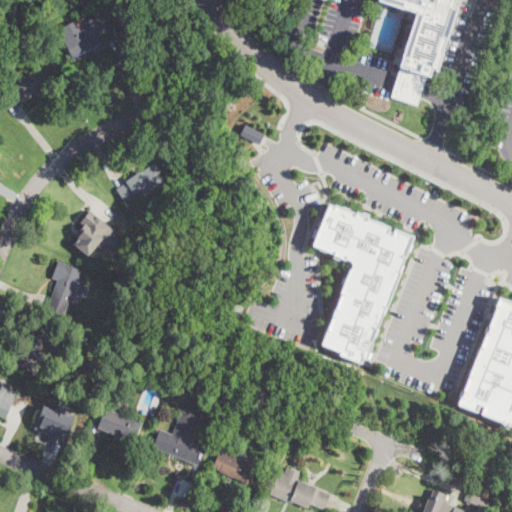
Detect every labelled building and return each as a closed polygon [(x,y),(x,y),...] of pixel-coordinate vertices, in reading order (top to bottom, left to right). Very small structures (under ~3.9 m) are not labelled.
[(454,0),(452,6),(456,8),(437,64),(435,70),(429,68),(426,78),(425,77),(424,81),(422,84),(420,93),(418,97),(416,104),(392,96),(394,90),(395,85),(398,76),(401,67),(398,66),(399,63),(415,13),(378,0),(454,0)] [(50,14),(42,17),(38,7),(45,4),(50,14)] [(77,25),(80,31),(87,27),(83,20),(100,12),(108,27),(112,35),(105,38),(107,40),(105,41),(97,46),(93,47),(73,58),(63,39),(65,38),(60,28),(74,21),(77,25)] [(37,93),(35,94),(35,95),(34,94),(21,103),(13,93),(9,86),(27,74),(37,66),(50,84),(37,93)] [(244,122),(239,134),(259,143),(264,133),(244,122)] [(154,163),(163,178),(154,184),(136,195),(138,198),(127,204),(127,203),(120,192),(117,188),(127,182),(125,180),(141,170),(142,170),(143,169),(154,163)] [(414,237),(367,218),(368,217),(355,212),(355,213),(334,205),(334,206),(328,204),(312,246),(352,262),(351,264),(349,270),(348,269),(338,294),(341,295),(321,346),(340,353),(339,356),(362,365),(363,360),(366,361),(378,329),(376,328),(384,308),(387,309),(401,273),(400,272),(414,237)] [(90,209),(117,230),(114,235),(120,238),(114,248),(106,242),(102,247),(97,243),(87,252),(76,242),(80,237),(76,232),(83,223),(80,219),(90,209)] [(154,245),(151,251),(142,246),(145,240),(154,245)] [(84,284),(80,296),(79,297),(71,294),(63,316),(46,310),(47,308),(51,297),(57,279),(52,278),(58,261),(81,270),(82,270),(79,279),(85,281),(84,284)] [(126,285),(123,295),(114,293),(116,282),(126,285)] [(511,300),(495,294),(492,302),(493,303),(454,403),(473,411),(476,403),(479,404),(477,411),(501,421),(500,422),(511,426),(511,300)] [(57,349),(52,364),(39,359),(34,372),(17,366),(29,336),(32,327),(52,335),(51,336),(48,345),(56,348),(57,349)] [(116,351),(109,353),(107,346),(114,344),(116,351)] [(0,383),(16,390),(5,417),(0,415),(0,383)] [(186,386),(183,392),(175,388),(177,383),(186,386)] [(42,404),(33,427),(48,434),(47,438),(62,445),(73,415),(64,411),(64,410),(56,407),(55,409),(42,404)] [(140,424),(132,446),(115,439),(114,439),(116,434),(115,434),(105,430),(97,427),(99,423),(104,408),(111,410),(120,414),(141,422),(140,424)] [(191,430),(186,440),(198,445),(205,447),(204,449),(198,464),(197,465),(195,464),(173,456),(170,454),(152,447),(159,431),(160,429),(172,434),(181,410),(196,416),(191,430)] [(228,438),(226,443),(219,440),(221,435),(228,438)] [(257,466),(250,483),(212,468),(218,453),(219,451),(257,466)] [(301,473),(298,479),(329,493),(331,494),(325,507),(324,509),(310,503),(308,508),(292,501),(291,503),(288,501),(285,501),(269,493),(275,481),(279,471),(284,473),(287,467),(301,473)] [(419,511),(426,494),(433,496),(436,488),(445,491),(442,499),(469,508),(467,511),(419,511)] [(467,488),(491,497),(488,507),(463,499),(467,488)]
